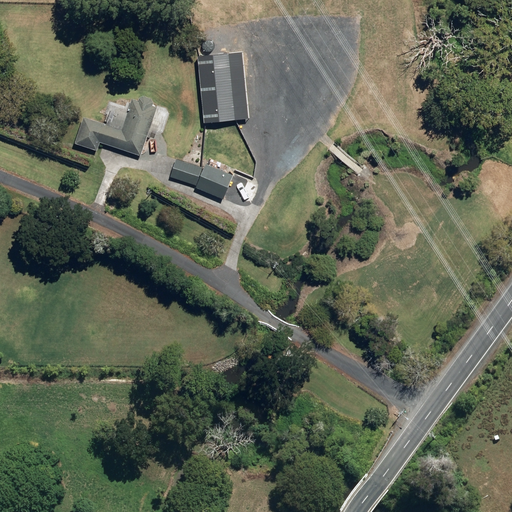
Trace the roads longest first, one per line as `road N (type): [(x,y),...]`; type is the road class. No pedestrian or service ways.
road 1 (residential): [(0,170),(170,259),(428,415)]
road 2 (unclassified): [(511,297),(428,415)]
road 3 (unclassified): [(428,415),(357,511)]
